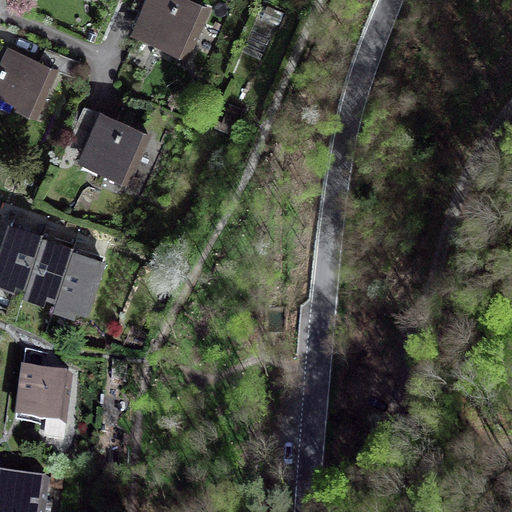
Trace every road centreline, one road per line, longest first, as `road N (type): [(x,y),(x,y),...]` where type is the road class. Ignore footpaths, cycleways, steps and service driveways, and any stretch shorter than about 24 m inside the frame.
road 1 (tertiary): [(390,0),(355,93),(337,174),(306,511)]
road 2 (track): [(308,484),(349,481),(381,462),(393,443),(442,239),(478,153),(511,103)]
road 3 (residential): [(0,10),(93,52),(107,96)]
